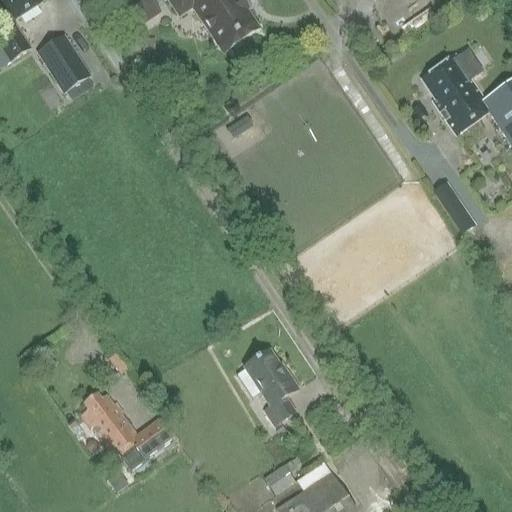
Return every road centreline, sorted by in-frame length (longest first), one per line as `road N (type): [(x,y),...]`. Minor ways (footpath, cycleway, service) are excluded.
road 1 (track): [(424,511),(83,0)]
road 2 (track): [(409,147),(311,0)]
road 3 (track): [(84,315),(0,190)]
